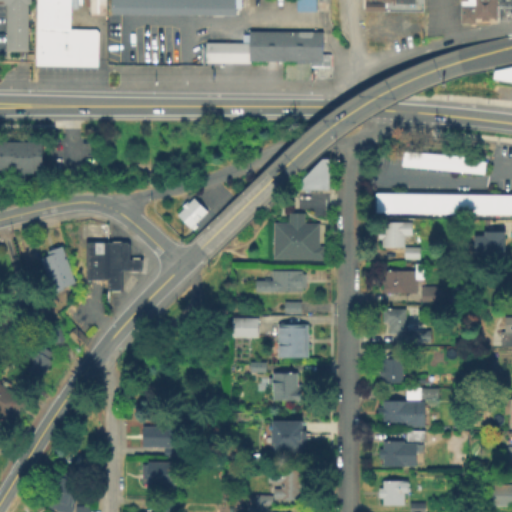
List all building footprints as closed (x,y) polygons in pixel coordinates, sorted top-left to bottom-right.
[(0,0),(29,0),(29,4),(24,4),(24,53),(5,53),(5,5),(0,5),(0,0)] [(33,29),(33,0),(68,0),(68,29),(33,29)] [(104,0),(104,16),(86,16),(86,0),(104,0)] [(109,15),(109,0),(236,0),(236,17),(109,15)] [(362,0),(363,10),(385,10),(385,7),(419,8),(418,0),(362,0)] [(493,0),(493,18),(486,18),(486,22),(478,21),(478,18),(471,18),(471,0),(465,0),(465,2),(457,2),(457,0),(493,0)] [(511,21),(496,21),(496,0),(511,0),(511,21)] [(68,29),(96,30),(95,69),(32,68),(33,29),(68,29)] [(203,65),(203,44),(246,44),(246,33),(320,33),(320,55),(328,55),(328,70),(307,70),(307,63),(274,63),(274,70),(264,70),(264,61),(248,61),(248,66),(203,65)] [(492,71),(511,66),(511,78),(492,78),(492,71)] [(40,169),(31,168),(31,172),(22,172),(22,178),(11,178),(11,168),(0,168),(0,139),(40,140),(40,169)] [(412,149),(411,165),(400,164),(402,148),(412,149)] [(411,165),(412,149),(423,150),(421,166),(411,165)] [(423,150),(433,151),(432,168),(421,166),(423,150)] [(432,168),(433,151),(444,152),(442,169),(432,168)] [(444,152),(455,153),(453,170),(442,169),(444,152)] [(453,170),(455,153),(465,154),(465,158),(464,171),(453,170)] [(300,179),(320,156),(327,157),(326,188),(297,188),(297,178),(300,179)] [(464,171),(465,158),(483,160),(482,173),(464,171)] [(391,192),(391,210),(374,210),(374,192),(391,192)] [(391,210),(391,192),(407,193),(407,210),(391,210)] [(407,193),(424,193),(424,211),(407,210),(407,193)] [(424,211),(424,193),(440,193),(440,211),(424,211)] [(440,193),(457,193),(457,211),(440,211),(440,193)] [(457,211),(457,193),(473,193),(473,211),(457,211)] [(473,193),(490,193),(490,211),(473,211),(473,193)] [(490,211),(490,193),(506,193),(506,211),(490,211)] [(191,230),(175,214),(181,208),(177,205),(183,199),(186,202),(192,197),(204,209),(192,222),(196,225),(191,230)] [(271,257),(271,221),(286,221),(286,211),(302,211),(302,221),(317,221),(317,244),(324,244),(323,257),(271,257)] [(380,245),(379,238),(375,238),(375,228),(380,228),(380,220),(410,220),(410,241),(401,241),(401,245),(380,245)] [(503,229),(502,255),(470,254),(471,234),(481,234),(481,229),(503,229)] [(139,274),(119,274),(119,293),(104,293),(104,282),(82,282),(83,243),(127,244),(127,261),(139,261),(139,274)] [(74,281),(51,290),(38,257),(47,254),(45,249),(60,244),(74,281)] [(418,258),(402,258),(402,245),(417,245),(418,258)] [(253,290),(253,278),(270,278),(270,268),(300,268),(300,272),(303,272),(303,287),(299,287),(299,290),(253,290)] [(415,291),(381,291),(381,269),(415,269),(415,291)] [(419,298),(419,284),(437,284),(437,298),(419,298)] [(298,312),(281,312),(281,299),(298,300),(298,312)] [(387,331),(387,321),(380,321),(380,307),(404,307),(404,323),(428,323),(428,342),(394,342),(394,331),(387,331)] [(255,335),(229,335),(229,315),(256,315),(255,335)] [(511,345),(497,345),(497,330),(502,330),(502,315),(511,315),(511,345)] [(221,317),(221,338),(199,337),(200,317),(221,317)] [(63,338),(50,343),(44,327),(57,322),(63,338)] [(305,356),(275,356),(275,322),(306,322),(305,356)] [(77,346),(65,334),(74,325),(86,336),(77,346)] [(52,363),(39,381),(19,365),(36,342),(52,354),(48,360),(52,363)] [(400,381),(380,381),(380,356),(400,356),(400,381)] [(263,371),(247,371),(247,360),(263,360),(263,371)] [(498,360),(497,372),(489,372),(489,360),(498,360)] [(299,399),(270,399),(270,371),(295,371),(295,383),(299,383),(299,399)] [(426,376),(426,384),(416,384),(416,376),(426,376)] [(0,381),(24,395),(8,423),(0,418),(0,381)] [(422,425),(380,425),(380,417),(377,417),(377,405),(380,405),(380,399),(403,399),(403,385),(437,385),(437,398),(422,398),(422,425)] [(511,426),(508,426),(508,412),(498,412),(498,396),(511,396),(511,426)] [(187,417),(187,426),(178,426),(178,417),(187,417)] [(299,451),(272,451),(272,444),(268,444),(269,419),(299,419),(299,451)] [(139,445),(139,424),(177,424),(176,446),(139,445)] [(422,439),(404,439),(404,429),(422,429),(422,439)] [(381,464),(381,458),(377,458),(377,448),(380,448),(380,439),(401,439),(401,442),(421,442),(421,451),(414,451),(414,465),(381,464)] [(139,483),(140,460),(168,461),(168,484),(139,483)] [(303,500),(269,499),(268,503),(248,503),(248,492),(267,493),(267,486),(278,486),(278,482),(266,481),(266,467),(304,468),(303,500)] [(68,511),(63,511),(44,504),(56,473),(75,480),(69,497),(74,499),(68,511)] [(402,502),(380,502),(380,496),(375,496),(375,486),(380,486),(380,478),(405,478),(406,491),(402,491),(402,502)] [(511,505),(486,505),(486,483),(511,483),(511,505)] [(422,511),(408,511),(408,501),(422,501),(422,511)]
